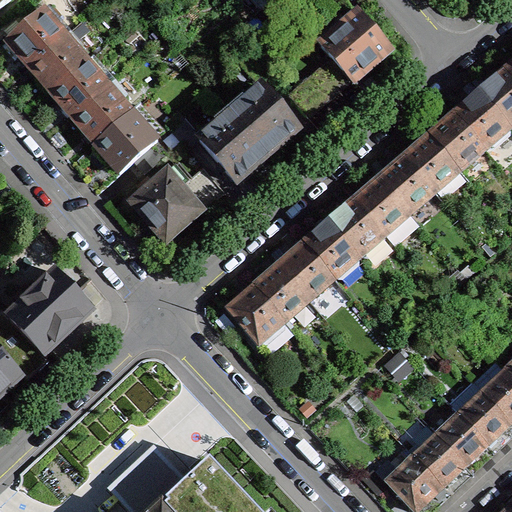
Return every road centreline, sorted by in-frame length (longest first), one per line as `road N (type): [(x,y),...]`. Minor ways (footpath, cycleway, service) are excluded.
road 1 (residential): [(453,61),(160,310)]
road 2 (residential): [(160,310),(345,511)]
road 3 (residential): [(0,123),(160,310)]
road 4 (residential): [(0,460),(160,310)]
